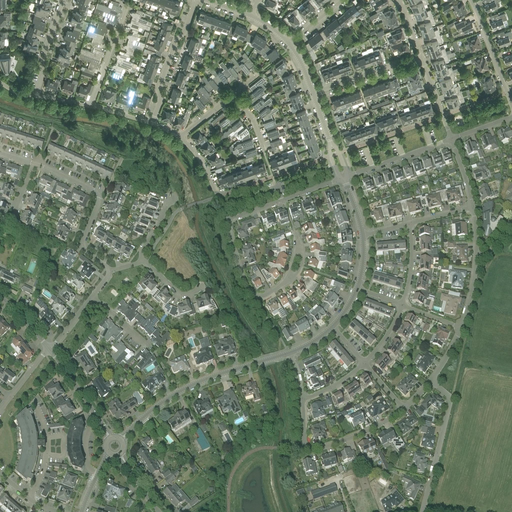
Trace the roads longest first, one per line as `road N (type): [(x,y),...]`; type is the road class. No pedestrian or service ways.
road 1 (tertiary): [(121,440),(178,393),(289,354)]
road 2 (residential): [(403,409),(311,449),(302,441),(301,403)]
road 3 (residential): [(431,381),(450,399),(421,511)]
road 4 (residential): [(153,121),(158,87),(195,0)]
road 5 (residential): [(226,219),(344,179)]
road 6 (residential): [(226,219),(249,291),(272,291),(289,276)]
